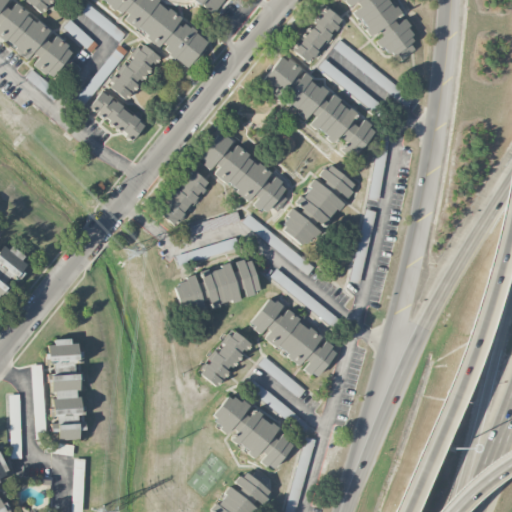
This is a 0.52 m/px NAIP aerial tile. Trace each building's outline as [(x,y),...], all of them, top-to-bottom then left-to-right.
[(52,29),(12,0),(0,0),(0,37),(53,77),(73,49),(50,32),(52,29)] [(50,0),(23,0),(41,13),(50,0)] [(96,0),(186,69),(209,39),(159,0),(96,0)] [(194,0),(211,14),(222,0),(194,0)] [(388,0),(342,0),(373,41),(374,40),(387,57),(396,50),(401,58),(421,43),(388,0)] [(123,35),(84,1),(77,8),(117,43),(123,35)] [(342,21),(323,7),(289,50),(308,65),(342,21)] [(99,46),(68,21),(62,29),(92,53),(99,46)] [(399,102),(405,94),(339,40),(332,48),(399,102)] [(106,84),(122,98),(159,58),(143,44),(106,84)] [(259,83),(304,119),(308,126),(310,127),(313,128),(333,143),(338,150),(351,159),(373,130),(361,121),(357,126),(350,123),(354,112),(352,111),(331,95),(326,101),(322,100),(326,89),(323,88),(302,72),(298,68),(290,62),(279,57),(259,83)] [(317,68),(371,112),(378,103),(324,59),(317,68)] [(130,141),(144,124),(102,89),(87,107),(130,141)] [(272,174),(217,133),(197,160),(211,171),(209,173),(250,203),(249,204),(263,214),(269,207),(274,210),(289,190),(270,176),(272,174)] [(303,249),(317,230),(320,233),(344,202),(343,200),(355,185),(328,164),(316,179),(315,178),(294,204),(301,209),(297,214),(292,210),(277,229),(303,249)] [(156,212),(174,227),(208,184),(190,170),(165,201),(156,212)] [(186,227),(189,237),(239,222),(235,212),(186,227)] [(307,275),(312,267),(261,226),(255,234),(307,275)] [(365,249),(365,237),(357,236),(356,249),(365,249)] [(176,254),(178,264),(239,249),(236,239),(176,254)] [(0,241),(0,296),(28,259),(1,240),(0,241)] [(171,279),(181,316),(260,294),(249,257),(171,279)] [(299,289),(276,271),(271,278),(293,296),(299,289)] [(316,379),(336,349),(281,310),(283,308),(267,297),(247,325),(262,335),(260,338),(300,367),(300,368),(316,379)] [(198,374),(214,387),(248,344),(232,331),(198,374)] [(50,439),(80,439),(80,431),(82,430),(80,340),(48,340),(50,439)] [(304,390),(263,357),(257,365),(297,399),(304,390)] [(31,366),(34,435),(44,435),(41,365),(31,366)] [(301,434),(307,427),(252,379),(246,387),(301,434)] [(18,403),(18,395),(8,395),(8,403),(18,403)] [(292,443),(287,440),(273,435),(277,426),(274,426),(253,410),(248,416),(242,414),(248,406),(245,403),(226,396),(217,408),(212,422),(226,434),(230,428),(235,431),(229,439),(235,444),(236,445),(253,458),(259,462),(261,464),(273,469),(283,455),(292,443)] [(71,455),(72,445),(48,443),(48,453),(71,455)] [(0,482),(10,478),(0,455),(0,482)] [(267,489),(264,488),(243,471),(233,483),(239,488),(235,493),(226,485),(222,496),(209,511),(210,511),(256,511),(260,508),(267,489)] [(293,473),(282,511),(293,511),(303,476),(293,473)]
